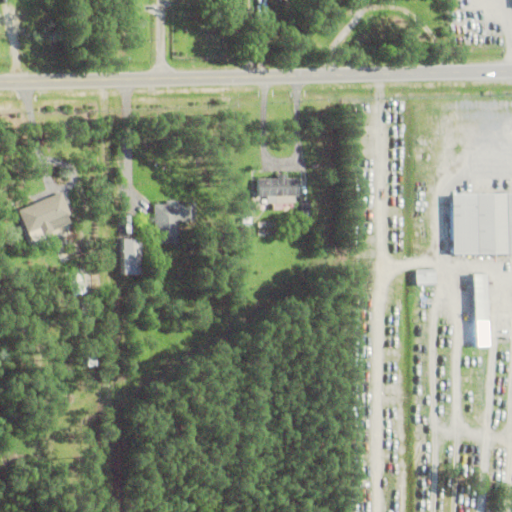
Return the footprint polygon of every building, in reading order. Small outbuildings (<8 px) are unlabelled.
[(275,199),(265,199),(265,205),(259,205),(259,199),(255,199),(256,182),(275,182),(275,177),(284,177),(284,181),(296,181),(296,199),(293,199),(293,206),(275,206),(275,199)] [(450,190),(511,188),(511,253),(451,254),(450,190)] [(25,236),(15,213),(58,194),(68,217),(64,218),(68,225),(50,234),(41,239),(37,230),(25,236)] [(176,239),(153,240),(152,207),(164,207),(164,203),(176,202),(176,206),(193,206),(194,224),(176,224),(176,239)] [(299,203),(308,203),(308,219),(299,219),(299,203)] [(281,207),(281,212),(270,212),(270,211),(269,211),(269,204),(271,204),(272,207),(281,207)] [(239,237),(239,228),(250,228),(250,237),(239,237)] [(118,243),(137,243),(137,279),(118,279),(118,243)] [(413,267),(433,265),(434,281),(415,283),(413,267)] [(470,270),(484,270),(485,317),(471,318),(470,270)] [(65,280),(78,276),(84,295),(71,299),(65,280)] [(79,325),(79,306),(92,306),(92,325),(79,325)]
